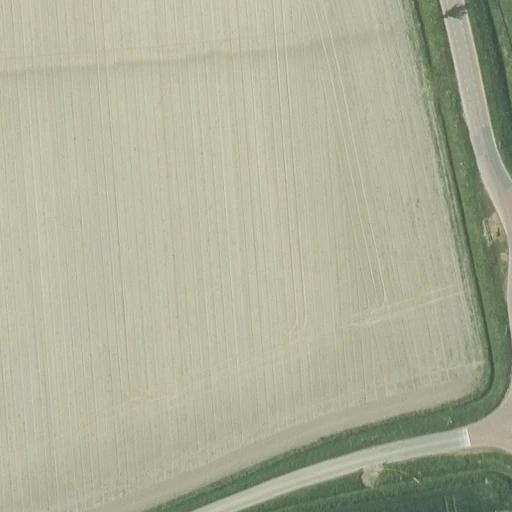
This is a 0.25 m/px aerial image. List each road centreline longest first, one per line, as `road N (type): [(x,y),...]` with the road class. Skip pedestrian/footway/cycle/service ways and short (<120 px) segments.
road 1 (unclassified): [(230,511),(341,472),(511,435)]
road 2 (tertiary): [(501,242),(443,0)]
